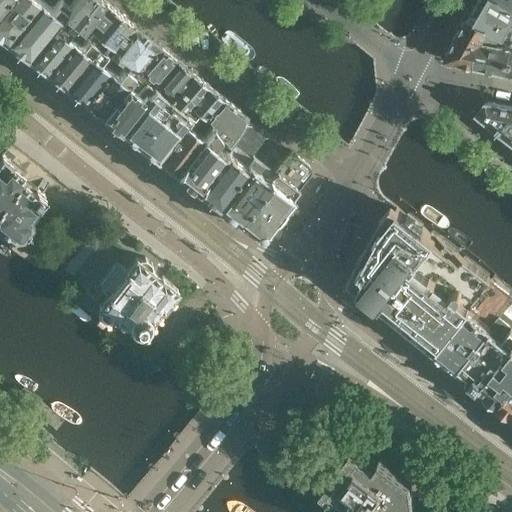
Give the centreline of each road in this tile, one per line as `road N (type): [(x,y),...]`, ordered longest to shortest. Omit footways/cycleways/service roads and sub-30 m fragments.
road 1 (unclassified): [(0,104),(202,266),(264,328)]
road 2 (residential): [(353,177),(126,0)]
road 3 (unclassified): [(511,439),(324,286)]
road 4 (unclassified): [(264,328),(250,385),(149,511)]
road 5 (residential): [(511,157),(412,75)]
